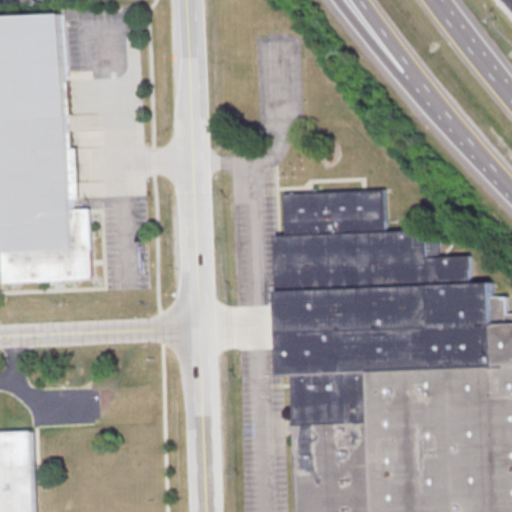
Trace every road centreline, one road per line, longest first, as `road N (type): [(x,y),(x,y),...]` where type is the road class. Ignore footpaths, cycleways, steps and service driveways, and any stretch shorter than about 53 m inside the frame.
road 1 (tertiary): [(204,511),(187,0)]
road 2 (motorway): [(370,0),(511,183)]
road 3 (residential): [(198,325),(0,333)]
road 4 (motorway): [(344,0),(420,97),(458,120)]
road 5 (motorway): [(511,96),(435,0)]
